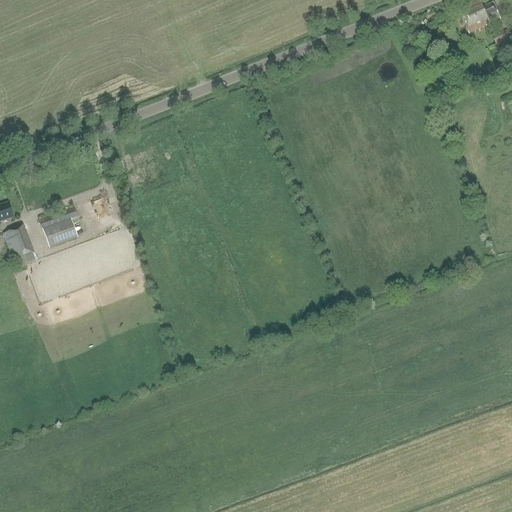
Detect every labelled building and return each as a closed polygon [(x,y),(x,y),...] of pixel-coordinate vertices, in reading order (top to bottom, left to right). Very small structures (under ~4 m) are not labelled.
[(487,25),(501,19),(494,3),(483,7),(480,0),(479,0),(458,9),(470,34),(487,26),(487,25)] [(493,37),(499,50),(511,44),(511,34),(509,29),(493,37)] [(114,158),(120,175),(129,172),(123,155),(114,158)] [(95,201),(100,219),(112,216),(107,197),(95,201)] [(0,225),(1,225),(0,222),(13,218),(9,204),(0,207),(0,225)] [(77,216),(73,207),(39,220),(42,229),(77,216)] [(42,229),(49,249),(78,238),(70,219),(42,229)] [(18,269),(37,262),(23,226),(3,234),(14,264),(16,263),(18,269)]
